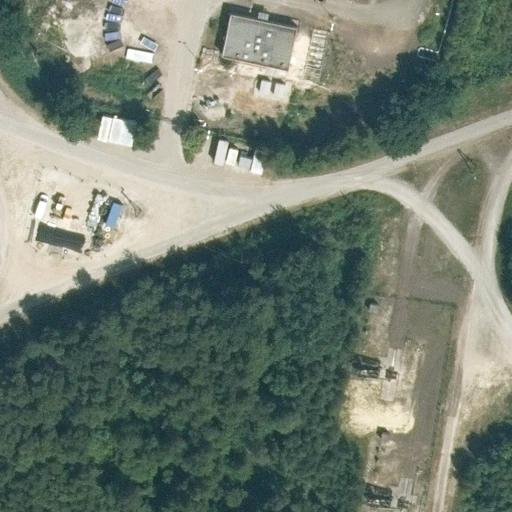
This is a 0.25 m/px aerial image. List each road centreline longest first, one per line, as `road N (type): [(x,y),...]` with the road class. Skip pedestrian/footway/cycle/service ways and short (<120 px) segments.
road 1 (unclassified): [(511,125),(325,188),(282,194),(141,167),(0,112)]
road 2 (track): [(0,320),(43,293),(282,194)]
road 3 (track): [(416,208),(403,331),(428,363),(410,472)]
road 4 (track): [(511,314),(498,293),(493,249),(501,129)]
road 5 (track): [(498,293),(416,208),(365,173)]
